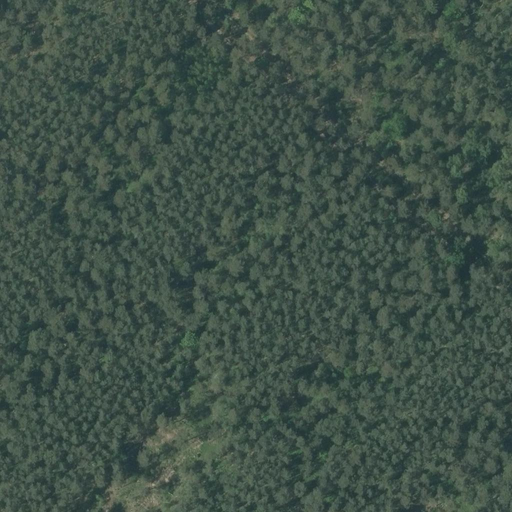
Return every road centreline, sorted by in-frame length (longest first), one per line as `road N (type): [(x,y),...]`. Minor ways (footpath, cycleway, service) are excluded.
road 1 (unknown): [(511,297),(383,190),(186,0)]
road 2 (track): [(211,0),(511,277)]
